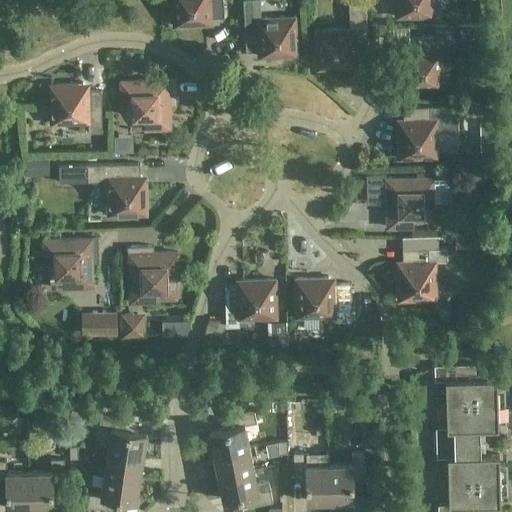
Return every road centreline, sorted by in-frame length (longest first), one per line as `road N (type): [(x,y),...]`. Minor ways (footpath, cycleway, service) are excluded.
road 1 (residential): [(181,511),(181,374),(235,218)]
road 2 (residential): [(222,104),(182,60),(134,40),(89,44),(0,75)]
road 3 (residential): [(304,215),(345,166),(335,130),(273,117),(239,123)]
road 4 (residential): [(222,104),(194,174),(235,218)]
